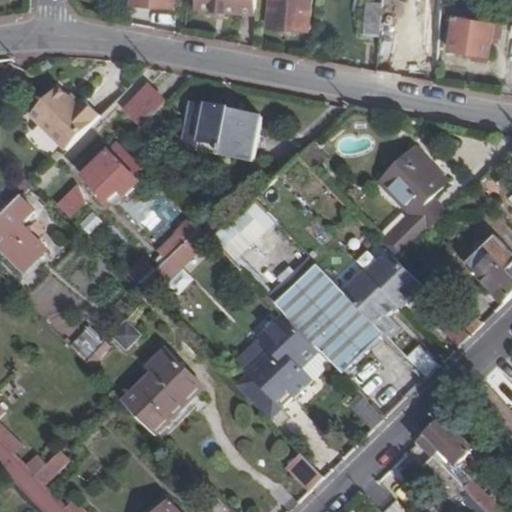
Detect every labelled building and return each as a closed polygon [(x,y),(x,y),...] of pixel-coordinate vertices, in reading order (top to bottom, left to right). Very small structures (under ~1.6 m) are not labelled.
[(245,10),(260,11),(261,0),(201,0),(201,10),(224,12),(245,14),(245,10)] [(315,0),(313,0),(274,0),(271,28),(289,30),(311,32),(315,0)] [(384,5),(368,4),(366,35),(373,36),(382,37),(384,5)] [(439,29),(443,29),(445,7),(399,4),(398,24),(390,24),(389,39),(417,41),(438,43),(439,29)] [(503,23),(456,16),(452,50),(475,54),(491,56),(493,37),(501,38),(503,23)] [(413,77),(438,78),(438,59),(413,57),(413,77)] [(125,122),(142,139),(164,116),(158,110),(148,99),(125,122)] [(27,132),(62,167),(70,159),(97,133),(82,118),(75,124),(67,115),(57,104),(27,132)] [(222,170),(257,175),(264,126),(243,123),(243,126),(235,125),(236,122),(229,121),(211,118),(210,121),(196,119),(192,145),(205,146),(203,158),(224,161),(222,170)] [(326,166),(311,150),(296,163),(318,184),(323,179),(318,174),(326,166)] [(407,224),(383,248),(388,253),(400,265),(445,221),(432,207),(450,189),(415,154),(406,162),(378,187),(414,223),(410,226),(407,224)] [(119,207),(144,181),(128,164),(129,163),(124,158),(123,159),(121,158),(95,183),(119,207)] [(80,185),(59,204),(71,218),(92,199),(80,185)] [(41,217),(27,201),(22,206),(0,226),(0,230),(13,245),(41,217)] [(218,239),(238,261),(279,223),(259,201),(218,239)] [(173,202),(156,215),(168,230),(184,217),(173,202)] [(90,234),(105,222),(91,204),(76,216),(90,234)] [(192,258),(208,244),(196,232),(180,246),(192,258)] [(470,265),(508,303),(511,299),(511,250),(498,237),(470,265)] [(147,301),(192,258),(180,246),(135,289),(145,299),(147,301)] [(425,308),(434,299),(400,265),(388,253),(365,276),(400,311),(401,312),(407,306),(413,301),(422,310),(425,308)] [(362,358),(384,336),(342,295),(316,269),(274,310),(283,320),(321,357),(342,378),(362,358)] [(364,274),(342,295),(384,336),(390,342),(400,331),(390,321),(394,316),(400,311),(365,276),(364,274)] [(473,312),(460,325),(473,337),(486,324),(473,312)] [(440,330),(460,350),(473,337),(460,325),(452,317),(440,330)] [(302,375),(321,357),(283,320),(259,344),(272,357),(250,379),(285,414),(302,397),(313,386),(302,375)] [(133,335),(119,322),(104,336),(119,351),(133,335)] [(74,346),(90,362),(109,342),(93,327),(74,346)] [(420,349),(408,360),(428,380),(440,368),(420,349)] [(156,370),(121,405),(158,441),(183,416),(204,394),(163,352),(150,364),(156,370)] [(358,414),(376,432),(386,422),(368,404),(358,414)] [(0,417),(0,449),(13,462),(23,452),(0,429),(0,424),(3,421),(0,417)] [(474,450),(445,420),(436,429),(420,445),(434,459),(469,496),(484,511),(504,511),(459,466),(474,450)] [(75,462),(65,453),(47,472),(35,484),(44,493),(75,462)] [(288,467),(313,493),(327,480),(301,455),(288,467)] [(462,503),(469,496),(434,459),(421,471),(458,508),(462,503)] [(38,463),(27,475),(35,484),(47,472),(38,463)] [(484,511),(469,496),(462,503),(470,511),(484,511)]
